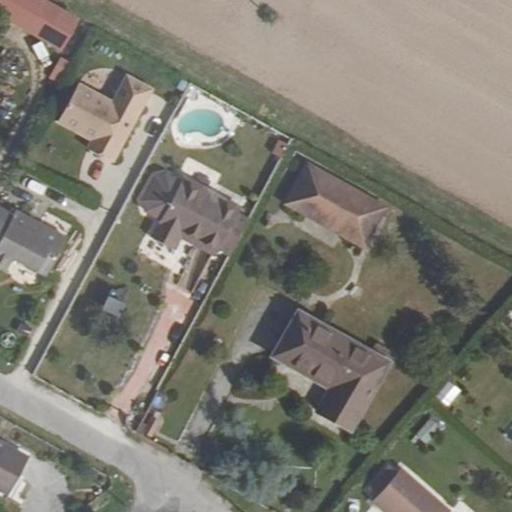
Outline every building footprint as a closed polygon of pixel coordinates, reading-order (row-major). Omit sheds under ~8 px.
[(0,0),(0,23),(66,49),(80,13),(46,0),(0,0)] [(115,155),(151,90),(128,77),(113,103),(79,84),(57,122),(91,141),(115,155)] [(115,155),(91,141),(87,148),(111,162),(115,155)] [(388,206),(305,160),(283,204),(364,249),(388,206)] [(151,227),(141,245),(162,257),(174,235),(190,244),(186,252),(205,262),(229,216),(199,199),(197,204),(171,190),(155,181),(145,184),(132,209),(135,219),(151,227)] [(242,224),(229,216),(205,262),(219,267),(242,224)] [(3,226),(1,230),(0,229),(0,276),(2,273),(34,292),(55,253),(3,226)] [(345,438),(381,371),(290,322),(267,365),(330,399),(317,423),(345,438)] [(449,407),(460,389),(446,381),(435,399),(449,407)] [(424,419),(414,440),(430,447),(439,425),(424,419)] [(0,495),(14,472),(0,464),(0,495)] [(388,481),(380,475),(361,494),(369,502),(388,481)] [(432,511),(392,477),(388,481),(369,502),(364,509),(367,511),(432,511)]
